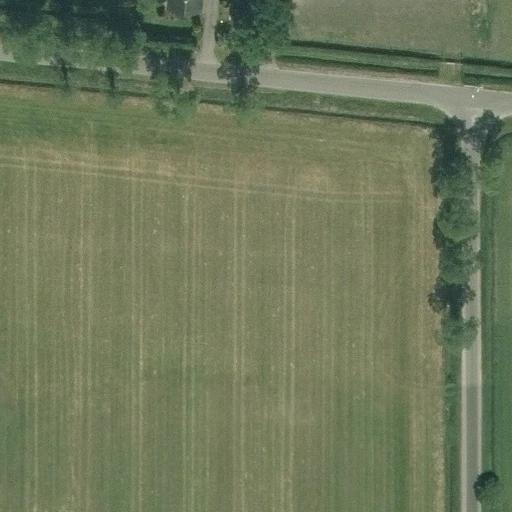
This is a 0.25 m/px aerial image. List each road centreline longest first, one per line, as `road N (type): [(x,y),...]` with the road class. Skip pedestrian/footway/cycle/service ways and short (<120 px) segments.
road 1 (tertiary): [(485,107),(0,60)]
road 2 (unclassified): [(483,511),(485,107)]
